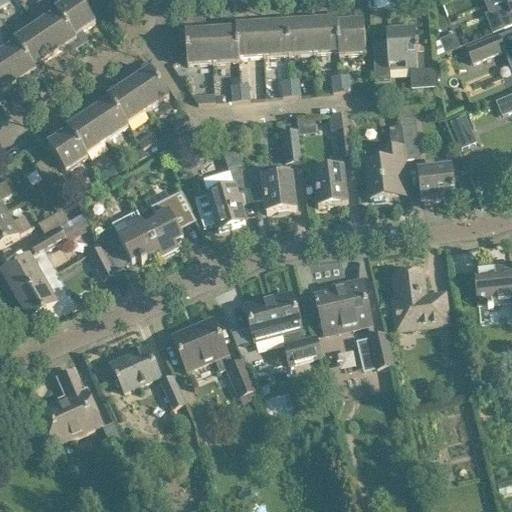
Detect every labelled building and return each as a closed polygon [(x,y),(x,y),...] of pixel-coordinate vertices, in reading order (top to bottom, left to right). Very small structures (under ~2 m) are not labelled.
[(6,0),(0,0),(0,12),(10,5),(6,0)] [(36,0),(42,9),(50,4),(48,0),(36,0)] [(96,26),(82,5),(78,0),(74,0),(56,12),(58,15),(57,15),(79,49),(88,43),(82,35),(96,26)] [(511,0),(505,0),(508,7),(496,12),(504,32),(511,28),(511,0)] [(79,49),(57,15),(36,29),(54,57),(67,49),(71,54),(79,49)] [(365,58),(363,25),(347,26),(347,16),(337,17),(339,57),(338,57),(339,59),(365,58)] [(339,57),(337,17),(327,17),(327,24),(312,25),(314,58),(338,57),(339,57)] [(314,58),(312,25),(297,26),(296,19),(286,20),(289,60),(314,58)] [(289,60),(286,20),(277,20),(277,27),(262,28),(264,62),(289,60)] [(264,62),(262,28),(246,29),(246,22),(236,23),(239,65),(239,63),(264,62)] [(239,65),(236,23),(226,24),(227,33),(211,34),(213,67),(239,65)] [(54,57),(36,29),(15,43),(17,46),(39,79),(47,74),(42,65),(54,57)] [(213,67),(211,34),(196,35),(195,29),(180,30),(181,44),(186,44),(188,69),(213,67)] [(473,67),(510,52),(511,56),(511,33),(467,52),(473,67)] [(415,34),(386,35),(387,48),(373,48),(374,84),(392,83),(392,73),(397,73),(411,73),(412,91),(438,90),(437,72),(425,72),(423,51),(416,52),(415,34)] [(456,37),(440,43),(446,56),(461,50),(456,37)] [(39,79),(17,46),(0,57),(0,66),(14,88),(27,79),(30,85),(39,79)] [(155,79),(159,76),(151,64),(139,72),(142,78),(129,86),(147,114),(169,100),(155,79)] [(14,88),(0,66),(0,104),(5,102),(1,96),(14,88)] [(341,96),(340,79),(331,80),(333,97),(341,96)] [(349,79),(340,79),(341,96),(350,95),(349,79)] [(239,81),(231,82),(231,88),(233,105),(242,104),(240,87),(239,81)] [(292,100),(290,83),(282,84),(283,101),(292,100)] [(299,83),(290,83),(292,100),(300,99),(299,83)] [(147,114),(129,86),(117,95),(113,89),(105,95),(126,128),(147,114)] [(248,86),(240,87),(242,104),(250,103),(248,86)] [(126,128),(105,95),(96,100),(102,109),(89,117),(106,143),(127,130),(126,128)] [(215,107),(215,97),(193,99),(198,108),(215,107)] [(511,114),(511,98),(497,105),(502,119),(511,114)] [(419,157),(415,128),(413,112),(401,113),(403,129),(401,130),(404,150),(405,159),(419,157)] [(175,131),(189,122),(184,114),(170,123),(175,131)] [(106,143),(89,117),(76,125),(72,120),(64,125),(85,157),(106,143)] [(353,159),(350,131),(349,117),(331,119),(332,133),(337,133),(340,160),(353,159)] [(85,157),(64,125),(56,131),(61,139),(48,148),(66,175),(87,161),(85,158),(85,157)] [(138,145),(143,153),(144,152),(158,143),(152,136),(138,145)] [(298,136),(283,137),(286,167),(301,166),(298,136)] [(208,199),(195,203),(203,231),(217,227),(219,235),(245,227),(236,196),(249,192),(243,172),(244,172),(242,166),(236,146),(222,151),(228,170),(230,176),(203,183),(208,197),(208,199)] [(382,167),(366,169),(370,204),(398,201),(409,199),(410,199),(410,197),(407,176),(405,159),(404,150),(380,153),(382,167)] [(134,168),(147,160),(148,159),(144,152),(143,153),(130,161),(134,168)] [(49,159),(37,167),(51,190),(64,182),(49,159)] [(103,185),(118,176),(115,169),(99,178),(103,185)] [(277,173),(278,180),(264,182),(262,170),(244,172),(243,172),(249,192),(254,206),(255,206),(254,203),(265,202),(267,217),(296,213),(291,171),(277,173)] [(419,174),(423,208),(454,204),(453,196),(455,195),(455,192),(453,192),(450,171),(419,174)] [(314,176),(318,210),(347,207),(343,172),(314,176)] [(12,199),(5,185),(0,187),(0,219),(6,215),(1,205),(12,199)] [(80,208),(94,199),(89,192),(75,199),(80,208)] [(181,196),(163,205),(151,211),(158,224),(145,230),(158,257),(161,262),(179,253),(176,246),(184,242),(174,224),(191,215),(181,196)] [(82,213),(67,221),(70,225),(46,239),(30,248),(36,257),(37,260),(67,243),(91,229),(82,213)] [(70,225),(67,221),(63,213),(39,227),(46,239),(70,225)] [(13,227),(6,215),(0,219),(0,251),(33,232),(26,220),(13,227)] [(114,230),(95,239),(102,252),(105,259),(123,250),(132,267),(140,263),(142,267),(147,264),(147,263),(158,257),(145,230),(142,225),(137,215),(113,227),(114,230)] [(115,278),(105,259),(102,252),(89,258),(103,284),(115,278)] [(30,261),(2,277),(16,301),(44,285),(57,277),(45,256),(37,260),(36,257),(30,261)] [(511,269),(475,273),(479,310),(511,306),(511,269)] [(449,330),(445,298),(425,300),(422,275),(394,278),(397,304),(393,305),(397,336),(449,330)] [(44,285),(16,301),(30,325),(41,318),(47,329),(76,311),(57,277),(44,285)] [(372,330),(361,284),(342,288),(343,293),(316,299),(325,340),(372,330)] [(305,346),(292,298),(246,310),(255,347),(285,339),(288,350),(284,351),(289,372),(321,363),(316,343),(305,346)] [(233,371),(213,323),(173,340),(187,375),(215,363),(221,376),(228,373),(241,402),(257,395),(245,366),(233,371)] [(386,339),(370,343),(377,374),(392,371),(386,339)] [(160,380),(147,352),(110,368),(117,384),(118,383),(124,397),(160,380)] [(84,396),(75,374),(58,382),(70,408),(60,412),(58,408),(40,416),(55,451),(101,430),(85,396),(84,396)] [(171,413),(184,408),(173,381),(160,386),(171,413)] [(112,426),(101,431),(108,449),(120,444),(112,426)]
